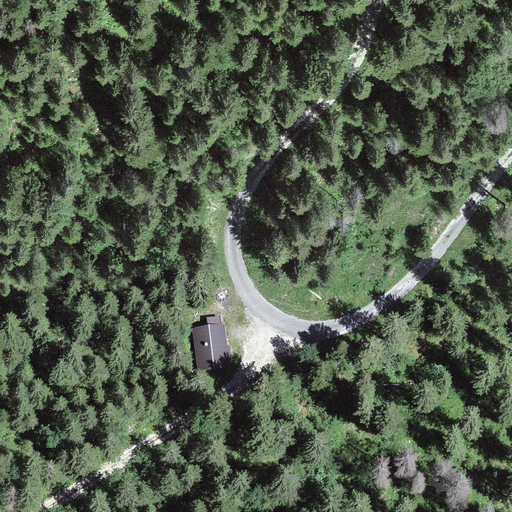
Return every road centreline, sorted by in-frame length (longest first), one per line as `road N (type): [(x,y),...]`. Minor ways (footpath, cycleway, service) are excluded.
road 1 (track): [(511,156),(430,260),(367,320),(321,336),(268,324),(239,281),(233,212),(253,175),(353,69),(377,0)]
road 2 (track): [(39,511),(191,420),(232,386),(268,324)]
